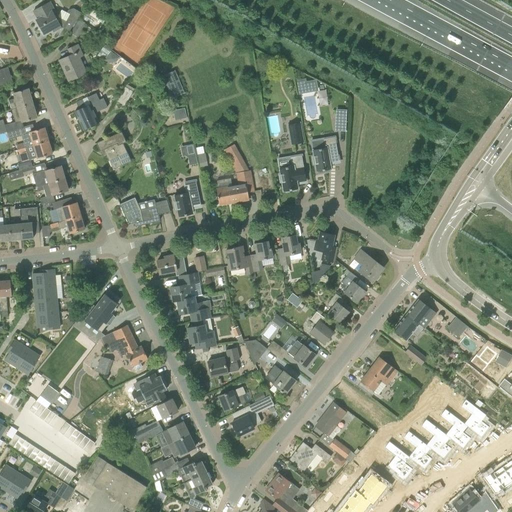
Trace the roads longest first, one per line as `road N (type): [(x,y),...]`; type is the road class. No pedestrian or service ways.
road 1 (residential): [(234,494),(405,281),(436,262)]
road 2 (residential): [(118,249),(318,208),(337,211),(389,253)]
road 3 (residential): [(118,249),(1,0)]
road 4 (residential): [(234,494),(118,249)]
road 5 (motorway): [(388,0),(511,66)]
